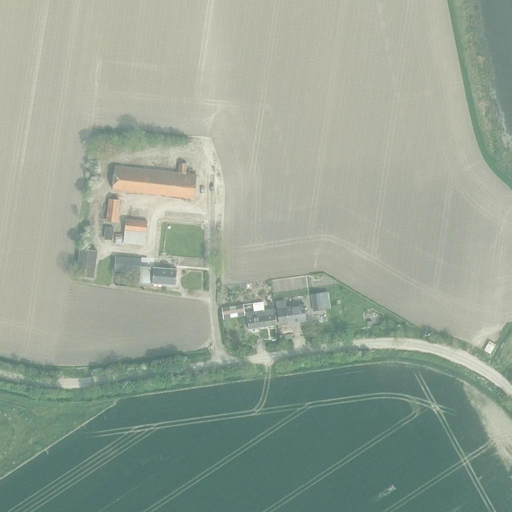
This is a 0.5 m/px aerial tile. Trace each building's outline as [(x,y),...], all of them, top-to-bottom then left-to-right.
[(195,199),(197,174),(187,173),(188,164),(180,163),(179,173),(116,166),(113,190),(195,199)] [(107,220),(117,221),(120,200),(110,198),(107,220)] [(126,219),(124,242),(145,245),(148,222),(126,219)] [(106,227),(105,237),(113,238),(114,228),(106,227)] [(81,248),(77,275),(94,277),(97,250),(81,248)] [(116,257),(115,270),(141,272),(140,282),(150,283),(151,267),(141,266),(142,259),(116,257)] [(177,286),(178,270),(154,268),(153,284),(177,286)] [(289,323),(308,321),(306,304),(287,307),(289,323)] [(247,313),(249,329),(278,325),(275,309),(247,313)]
